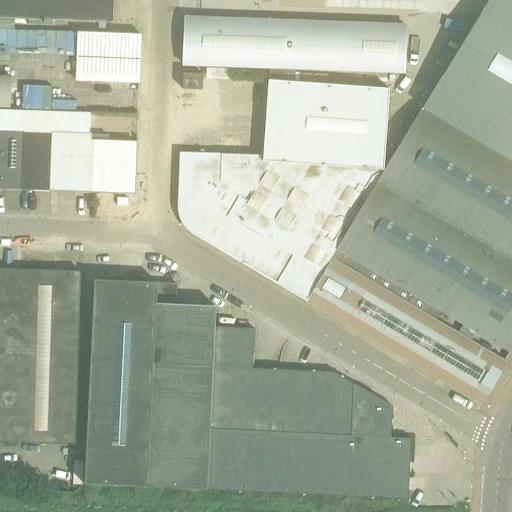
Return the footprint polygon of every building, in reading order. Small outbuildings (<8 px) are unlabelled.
[(0,0),(0,17),(114,21),(114,0),(0,0)] [(422,109),(422,110),(511,162),(511,0),(488,0),(480,14),(422,109)] [(270,67),(269,78),(294,80),(294,68),(404,72),(405,24),(186,16),(184,64),(270,67)] [(0,58),(73,57),(73,24),(0,25),(0,58)] [(141,35),(101,34),(78,33),(77,80),(140,82),(141,35)] [(185,73),(184,89),(204,90),(204,74),(185,73)] [(0,109),(10,110),(11,75),(0,74),(0,109)] [(267,80),(266,124),(273,125),(273,124),(369,131),(312,224),(341,241),(388,164),(386,164),(389,84),(294,81),(294,80),(269,78),(269,80),(267,80)] [(0,109),(0,123),(0,131),(23,133),(23,139),(51,140),(94,142),(94,134),(90,134),(91,112),(10,110),(0,109)] [(341,241),(337,248),(442,310),(510,351),(511,346),(511,162),(422,110),(389,164),(388,164),(341,241)] [(179,209),(178,211),(180,216),(181,218),(185,225),(186,226),(189,228),(191,230),(197,235),(262,274),(271,259),(276,263),(284,249),(294,255),(305,236),(297,232),(304,220),(311,225),(312,224),(369,131),(273,124),(273,125),(266,124),(265,156),(270,156),(270,162),(246,201),(240,195),(225,211),(207,195),(218,183),(212,177),(200,189),(179,204),(178,206),(179,209)] [(0,131),(0,189),(21,190),(23,139),(23,133),(0,131)] [(94,142),(92,193),(136,194),(138,144),(109,143),(109,135),(94,134),(94,142)] [(23,139),(21,190),(50,191),(51,140),(23,139)] [(51,140),(50,191),(92,193),(94,142),(51,140)] [(179,202),(179,204),(200,189),(212,177),(218,183),(207,195),(225,211),(240,195),(246,201),(270,162),(270,156),(265,156),(223,155),(181,152),(179,201),(179,202)] [(14,213),(26,211),(23,196),(12,198),(14,213)] [(271,259),(262,274),(305,300),(337,248),(341,241),(312,224),(311,225),(304,220),(297,232),(305,236),(294,255),(284,249),(276,263),(271,259)] [(337,248),(307,301),(481,403),(506,361),(436,319),(442,310),(337,248)] [(0,440),(76,443),(79,340),(84,340),(84,322),(79,321),(81,270),(0,267),(0,440)] [(85,481),(118,482),(129,281),(95,280),(85,481)] [(129,281),(118,482),(147,483),(146,486),(408,498),(411,437),(391,436),(393,405),(335,371),(254,367),(256,328),(216,326),(217,305),(156,302),(158,283),(129,281)]
